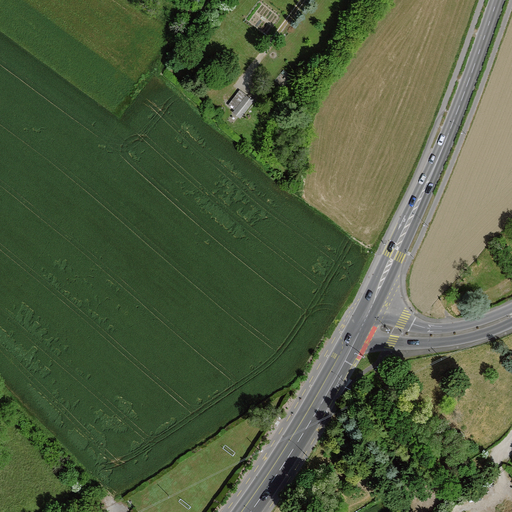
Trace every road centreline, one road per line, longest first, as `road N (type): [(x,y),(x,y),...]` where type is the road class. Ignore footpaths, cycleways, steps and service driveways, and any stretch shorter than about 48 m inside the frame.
road 1 (secondary): [(371,303),(443,146),(497,0)]
road 2 (secondary): [(353,338),(246,511)]
road 3 (tertiary): [(353,338),(442,341),(511,321)]
road 4 (tertiary): [(511,308),(441,329),(371,303)]
road 5 (track): [(511,436),(426,503),(408,477)]
